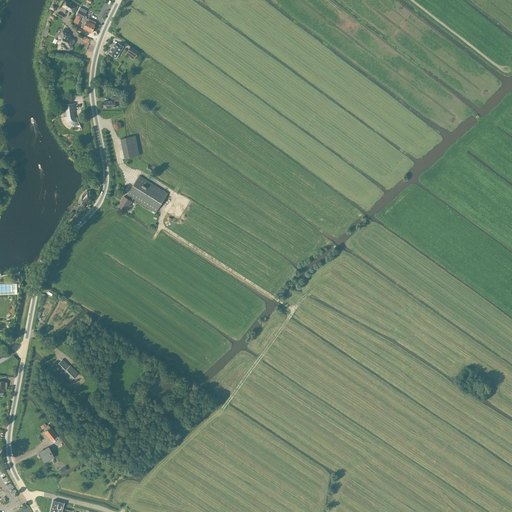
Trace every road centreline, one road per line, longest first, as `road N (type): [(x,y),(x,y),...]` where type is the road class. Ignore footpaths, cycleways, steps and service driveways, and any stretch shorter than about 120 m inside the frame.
road 1 (track): [(121,511),(228,401),(293,310),(159,226),(172,193)]
road 2 (tertiary): [(23,351),(49,257),(103,194),(92,77),(118,0)]
road 3 (tertiary): [(27,496),(8,450),(23,351)]
